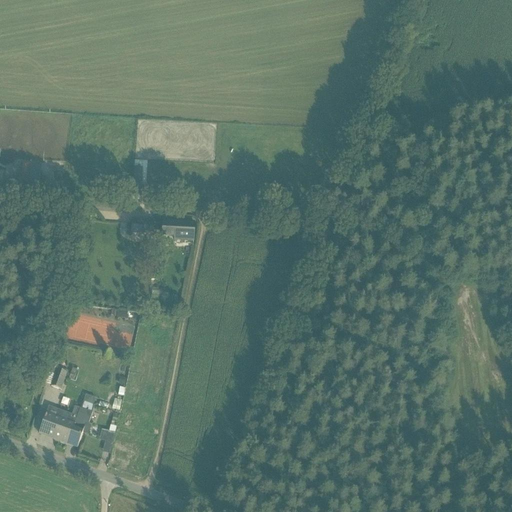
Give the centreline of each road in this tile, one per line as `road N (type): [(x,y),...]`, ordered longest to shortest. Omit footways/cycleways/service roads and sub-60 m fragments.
road 1 (track): [(150,493),(209,210)]
road 2 (unclassified): [(0,197),(209,210)]
